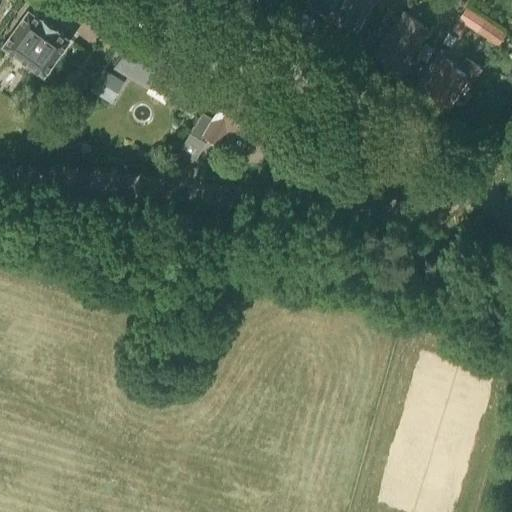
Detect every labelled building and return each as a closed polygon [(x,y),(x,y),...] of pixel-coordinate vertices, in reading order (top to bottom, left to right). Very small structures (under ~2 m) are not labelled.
[(308,0),(333,15),(342,0),(308,0)] [(342,0),(333,15),(357,29),(365,15),(364,14),(372,0),(342,0)] [(468,36),(471,30),(465,26),(473,14),(465,8),(441,43),(448,47),(458,32),(461,34),(462,32),(468,36)] [(41,19),(28,9),(3,44),(43,73),(68,39),(55,29),(55,28),(42,18),(41,19)] [(428,29),(404,12),(376,53),(400,70),(428,29)] [(498,45),(506,32),(486,19),(478,31),(498,45)] [(186,75),(192,66),(149,39),(147,42),(135,34),(115,66),(148,86),(150,83),(169,95),(168,97),(182,106),(197,82),(186,75)] [(460,68),(443,57),(436,68),(441,71),(428,89),(451,104),(467,80),(471,83),(481,68),(471,61),(470,63),(466,59),(460,68)] [(93,88),(114,99),(126,76),(105,65),(93,88)] [(88,78),(72,66),(55,89),(72,101),(88,78)] [(276,121),(239,99),(243,92),(232,85),(212,117),(203,111),(179,149),(194,158),(204,141),(201,139),(204,135),(217,143),(227,128),(246,139),(245,141),(259,149),(276,121)]
